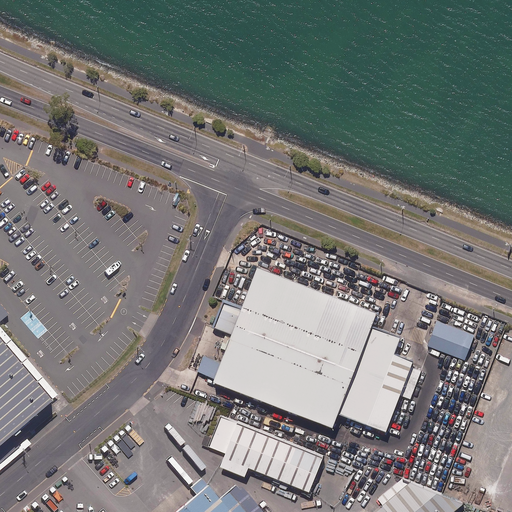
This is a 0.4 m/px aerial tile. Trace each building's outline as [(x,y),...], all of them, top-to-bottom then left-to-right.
[(377,312),(258,267),(241,311),(223,304),(214,329),(231,336),(220,366),(204,360),(198,375),(333,426),(338,413),(386,431),(399,399),(410,404),(420,375),(409,371),(413,361),(394,354),(400,338),(371,327),(377,312)] [(20,432),(55,402),(51,398),(57,392),(0,325),(0,318),(8,312),(0,303),(0,466),(29,442),(20,432)] [(476,332),(440,318),(431,343),(467,356),(476,332)] [(309,491),(322,457),(220,417),(208,449),(224,455),(220,466),(245,476),(248,467),(309,491)] [(455,511),(469,501),(411,478),(384,501),(392,511),(455,511)] [(219,499),(207,485),(174,511),(258,511),(235,485),(219,499)]
